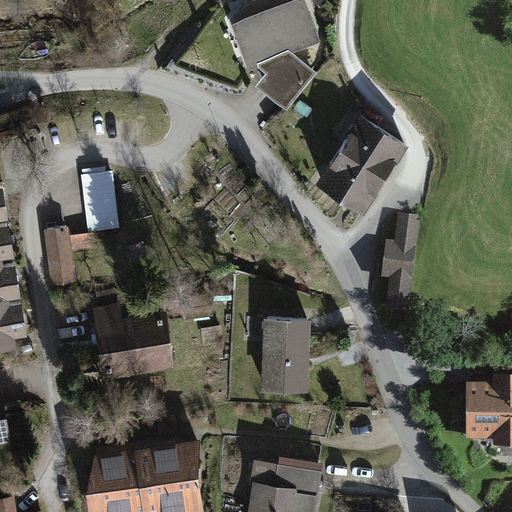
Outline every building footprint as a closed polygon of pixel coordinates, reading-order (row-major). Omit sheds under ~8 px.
[(306,0),(290,0),(234,20),(249,65),(259,62),(267,68),(257,80),(287,106),(317,70),(294,50),(320,39),(306,0)] [(301,100),(294,111),(305,118),(312,108),(301,100)] [(410,141),(362,110),(319,176),(366,207),(410,141)] [(31,122),(0,131),(0,139),(33,129),(31,122)] [(114,169),(82,173),(88,230),(120,226),(114,169)] [(0,341),(16,339),(15,330),(28,328),(23,295),(8,297),(7,291),(21,288),(16,255),(3,258),(2,251),(14,249),(10,217),(0,218),(0,211),(8,210),(3,178),(0,178),(0,341)] [(422,213),(399,210),(395,239),(387,238),(382,274),(392,275),(388,305),(410,308),(422,213)] [(68,224),(44,227),(52,282),(76,279),(68,224)] [(94,230),(73,233),(75,249),(96,247),(94,230)] [(96,290),(98,302),(121,299),(132,298),(130,285),(96,290)] [(184,295),(187,317),(210,315),(208,292),(184,295)] [(98,302),(93,303),(102,375),(174,366),(167,309),(123,315),(121,299),(98,302)] [(311,316),(265,313),(261,388),(308,390),(309,363),(311,316)] [(221,324),(202,327),(204,343),(224,340),(221,324)] [(497,377),(468,378),(469,434),(495,434),(496,442),(511,441),(511,368),(497,369),(497,377)] [(2,386),(0,386),(0,442),(11,441),(2,386)] [(200,435),(166,440),(175,511),(192,511),(204,510),(200,435)] [(175,511),(166,440),(140,443),(149,511),(175,511)] [(149,511),(140,443),(114,447),(121,511),(149,511)] [(121,511),(114,447),(95,449),(87,483),(91,511),(121,511)] [(276,482),(280,462),(255,457),(250,482),(253,483),(254,479),(276,482)] [(280,462),(276,482),(297,486),(296,490),(318,494),(323,469),(280,462)] [(276,482),(254,479),(253,483),(248,511),(315,511),(318,494),(296,490),(297,486),(276,482)] [(16,511),(14,494),(0,496),(0,511),(16,511)]
